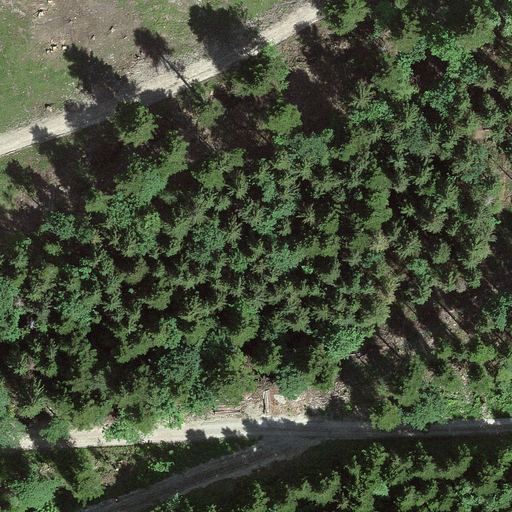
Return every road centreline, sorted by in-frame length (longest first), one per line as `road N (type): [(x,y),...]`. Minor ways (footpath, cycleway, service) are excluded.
road 1 (track): [(0,433),(511,426)]
road 2 (track): [(0,150),(191,79),(348,0)]
road 3 (track): [(308,427),(98,511)]
